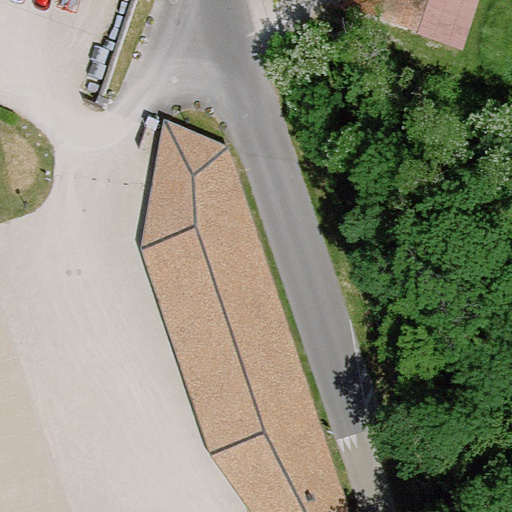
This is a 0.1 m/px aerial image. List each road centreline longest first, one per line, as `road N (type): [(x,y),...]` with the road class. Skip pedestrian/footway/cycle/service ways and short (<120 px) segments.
road 1 (unclassified): [(221,0),(389,511)]
road 2 (track): [(222,7),(166,56),(114,129),(84,131),(0,87)]
